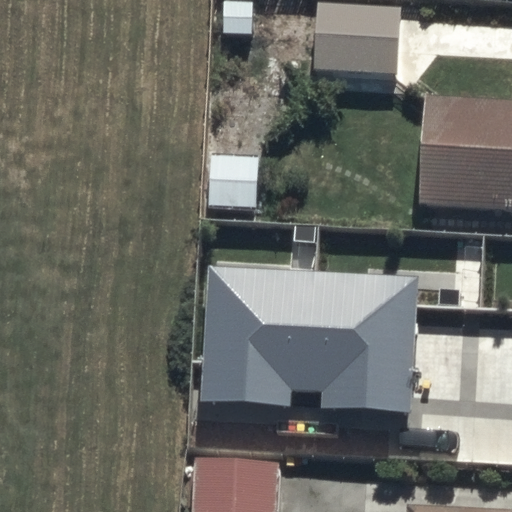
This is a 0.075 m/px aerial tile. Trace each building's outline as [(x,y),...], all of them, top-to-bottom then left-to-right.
[(402,23),(322,20),(319,85),(399,89),(402,23)] [(511,120),(431,117),(426,223),(511,227),(511,120)] [(259,173),(214,172),(213,223),(258,224),(259,173)] [(419,278),(209,266),(201,401),(293,406),(293,392),(320,394),(319,408),(412,413),(419,278)] [(235,462),(201,459),(199,511),(281,511),(282,484),(235,482),(235,462)]
